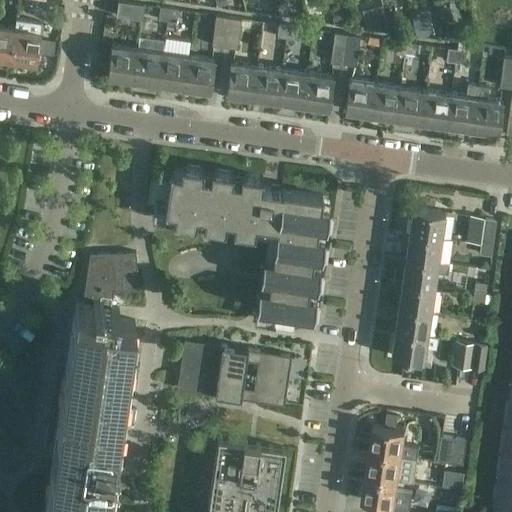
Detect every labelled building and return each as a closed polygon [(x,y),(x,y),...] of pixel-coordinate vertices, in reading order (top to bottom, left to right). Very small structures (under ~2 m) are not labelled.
[(141,18),(143,3),(123,0),(117,0),(116,14),(141,18)] [(226,0),(214,0),(217,9),(227,6),(226,0)] [(158,18),(167,20),(169,7),(160,5),(158,18)] [(169,7),(167,20),(176,21),(178,8),(169,7)] [(211,43),(223,45),(228,15),(215,13),(211,43)] [(228,15),(223,45),(236,47),(241,17),(228,15)] [(276,35),(285,36),(287,24),(278,22),(276,35)] [(0,24),(0,55),(10,57),(14,27),(0,24)] [(287,24),(285,36),(294,38),(296,25),(287,24)] [(14,27),(10,57),(35,61),(40,31),(14,27)] [(329,60),(342,62),(346,32),(334,30),(329,60)] [(346,32),(342,62),(355,64),(360,34),(346,32)] [(395,53),(404,54),(405,41),(397,40),(395,53)] [(405,41),(404,54),(413,55),(415,42),(405,41)] [(138,46),(112,43),(107,75),(133,79),(138,46)] [(138,46),(133,79),(158,82),(163,50),(138,46)] [(446,60),(455,61),(457,48),(447,47),(446,60)] [(457,48),(455,61),(464,62),(466,50),(457,48)] [(163,50),(158,82),(183,86),(188,53),(163,50)] [(188,53),(183,86),(209,89),(213,57),(188,53)] [(499,84),(511,86),(511,82),(511,81),(511,55),(503,54),(499,84)] [(225,92),(251,96),(256,63),(230,60),(225,92)] [(256,63),(251,96),(277,99),(281,67),(256,63)] [(281,67),(277,99),(302,103),(306,71),(281,67)] [(306,71),(302,103),(328,107),(332,74),(306,71)] [(344,109),(369,113),(374,80),(349,77),(344,109)] [(374,80),(369,113),(395,116),(400,84),(374,80)] [(450,91),(446,124),(471,127),(475,96),(477,83),(466,82),(465,93),(450,91)] [(475,96),(471,127),(497,131),(502,98),(486,96),(487,85),(477,83),(475,96)] [(400,84),(395,116),(420,120),(424,87),(400,84)] [(424,87),(420,120),(446,124),(450,91),(424,87)] [(320,206),(322,193),(281,187),(281,188),(260,185),(262,175),(243,172),(242,181),(231,179),(232,171),(214,168),(212,176),(201,175),(203,166),(184,164),(183,172),(170,170),(164,210),(255,223),(255,222),(276,225),(264,308),(312,315),(315,296),(306,295),(308,284),(316,285),(319,267),(311,265),(312,254),(321,256),(324,237),(315,236),(317,225),(325,226),(328,207),(320,206)] [(412,206),(408,232),(441,236),(444,211),(412,206)] [(484,217),(480,242),(492,243),(496,219),(484,217)] [(408,232),(405,256),(437,260),(441,236),(408,232)] [(492,243),(480,242),(478,253),(491,254),(492,243)] [(63,387),(52,459),(44,511),(106,511),(113,470),(119,471),(124,442),(117,441),(134,319),(117,316),(119,305),(111,304),(113,288),(137,287),(136,251),(89,252),(83,299),(75,298),(63,387)] [(405,256),(401,280),(434,285),(437,260),(405,256)] [(401,280),(398,305),(430,310),(434,285),(401,280)] [(475,280),(473,290),(485,292),(487,282),(475,280)] [(485,292),(473,290),(472,301),(484,303),(485,292)] [(398,305),(394,330),(427,334),(430,310),(398,305)] [(427,334),(394,330),(390,355),(423,359),(427,334)] [(215,392),(218,368),(222,343),(183,337),(176,387),(215,392)] [(470,366),(474,341),(455,338),(451,364),(470,366)] [(474,341),(470,366),(482,368),(486,343),(474,341)] [(290,353),(222,343),(218,368),(287,378),(290,353)] [(283,402),(287,378),(218,368),(215,392),(250,398),(283,402)] [(511,387),(496,502),(511,504),(511,387)] [(373,424),(369,450),(401,454),(405,429),(373,424)] [(463,464),(467,438),(441,434),(437,460),(463,464)] [(274,511),(275,508),(280,478),(284,446),(256,442),(250,441),(245,440),(217,436),(212,468),(208,498),(206,511),(274,511)] [(369,450),(366,474),(398,479),(401,454),(369,450)] [(398,479),(366,474),(362,500),(410,507),(412,491),(396,489),(398,479)]
